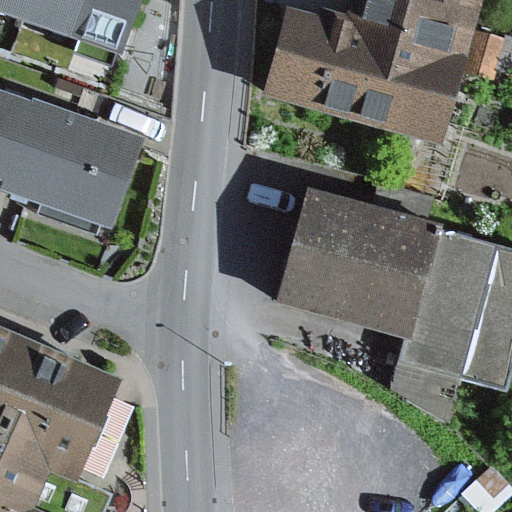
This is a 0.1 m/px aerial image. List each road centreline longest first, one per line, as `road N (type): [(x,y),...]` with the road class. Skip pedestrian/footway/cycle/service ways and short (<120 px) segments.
road 1 (unclassified): [(211,0),(182,324)]
road 2 (residential): [(0,266),(145,322),(182,324)]
road 3 (unclassified): [(182,324),(190,511)]
